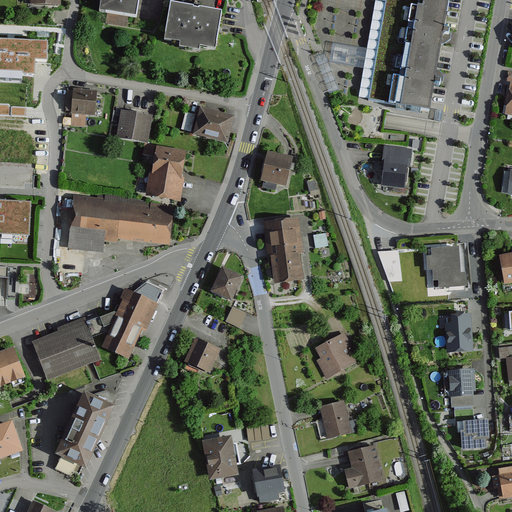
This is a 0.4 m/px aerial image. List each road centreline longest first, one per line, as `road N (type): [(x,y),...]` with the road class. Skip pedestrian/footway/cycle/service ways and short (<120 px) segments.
road 1 (residential): [(463,225),(399,227),(362,202),(284,0)]
road 2 (unclassified): [(303,511),(254,268),(237,232),(221,220)]
road 3 (residential): [(256,108),(78,75),(66,55),(74,0)]
road 4 (primary): [(90,501),(199,269)]
road 5 (residential): [(502,0),(463,225)]
road 6 (residential): [(199,269),(170,264),(0,330)]
